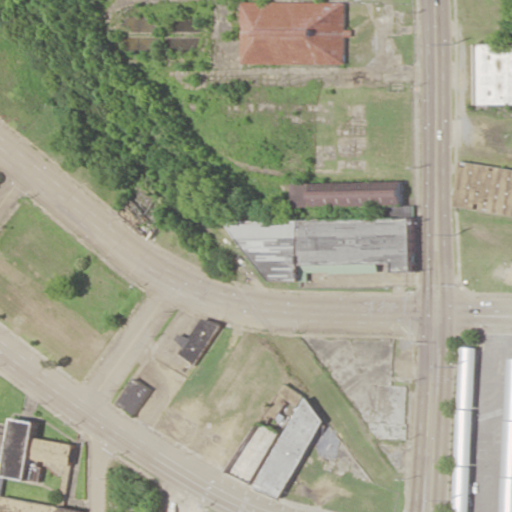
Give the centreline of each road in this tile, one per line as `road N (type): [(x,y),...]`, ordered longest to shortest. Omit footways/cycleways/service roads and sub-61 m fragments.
road 1 (secondary): [(438,318),(309,314),(227,301),(172,281),(0,147)]
road 2 (secondary): [(438,318),(434,0)]
road 3 (secondary): [(0,346),(103,422),(268,511)]
road 4 (secondary): [(429,511),(438,318)]
road 5 (residential): [(87,407),(172,281)]
